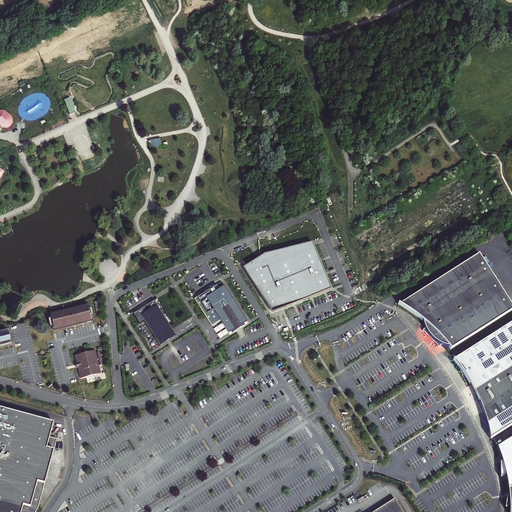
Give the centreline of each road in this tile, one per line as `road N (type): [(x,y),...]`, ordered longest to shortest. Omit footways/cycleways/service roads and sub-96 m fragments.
road 1 (unclassified): [(311,511),(352,485),(359,470),(285,352),(120,408),(0,383)]
road 2 (track): [(312,199),(232,28)]
